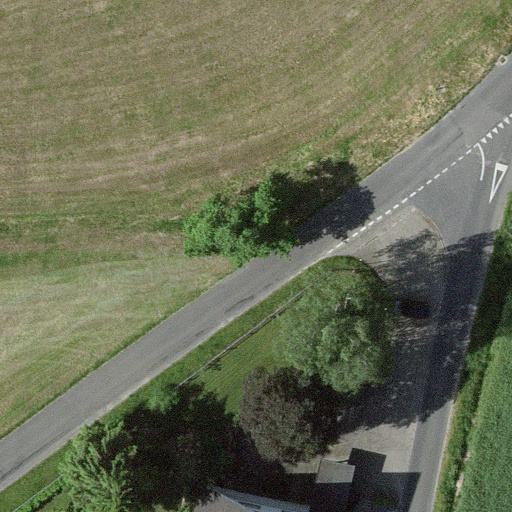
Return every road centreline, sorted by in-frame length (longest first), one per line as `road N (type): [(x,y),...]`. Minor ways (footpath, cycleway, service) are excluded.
road 1 (residential): [(0,462),(465,126)]
road 2 (unclassified): [(415,511),(483,159),(465,126)]
